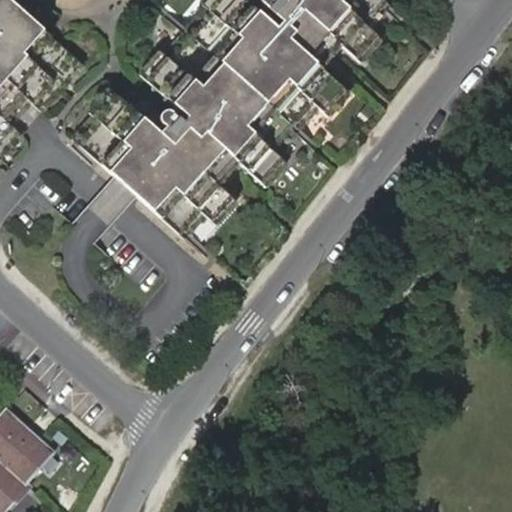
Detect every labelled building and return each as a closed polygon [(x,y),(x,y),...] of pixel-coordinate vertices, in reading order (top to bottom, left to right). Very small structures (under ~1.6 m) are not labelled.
[(0,0),(0,159),(22,136),(11,126),(31,102),(41,112),(84,65),(62,45),(62,39),(56,40),(9,0),(0,0)] [(292,137),(298,130),(316,109),(327,120),(348,97),(320,70),(340,49),(360,67),(382,43),(372,34),(391,12),(378,0),(177,0),(144,37),(140,35),(120,58),(151,85),(145,85),(143,87),(142,95),(146,99),(146,106),(147,109),(157,119),(151,125),(129,105),(129,100),(123,99),(111,89),(90,113),(93,116),(72,139),(74,141),(104,168),(115,177),(126,186),(137,197),(184,239),(190,232),(204,216),(215,226),(237,202),(216,184),(237,161),(267,189),(286,166),(275,156),(292,137)] [(321,152),(298,130),(292,137),(315,158),(321,152)] [(104,168),(74,141),(69,146),(100,173),(104,168)] [(126,186),(115,177),(99,194),(88,206),(100,216),(112,226),(123,214),(137,197),(126,186)] [(213,252),(190,232),(184,239),(208,259),(213,252)] [(0,511),(3,511),(26,484),(26,483),(53,452),(3,409),(0,411),(0,511)]
